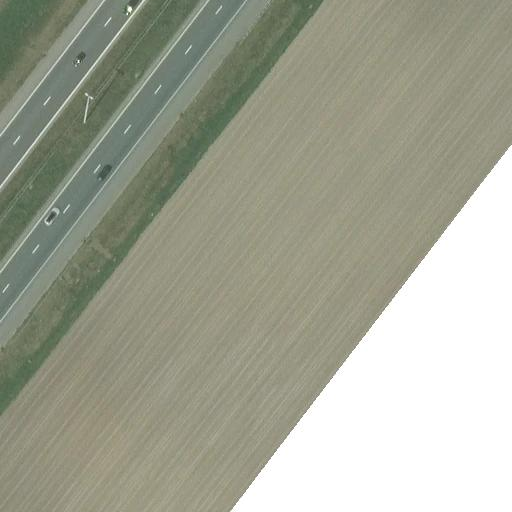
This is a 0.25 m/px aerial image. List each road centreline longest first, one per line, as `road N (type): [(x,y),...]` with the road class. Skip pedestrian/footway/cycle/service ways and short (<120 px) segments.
road 1 (motorway): [(0,304),(234,0)]
road 2 (motorway): [(121,0),(0,159)]
